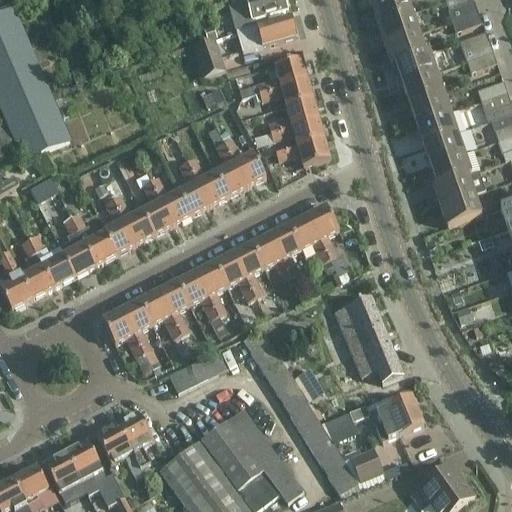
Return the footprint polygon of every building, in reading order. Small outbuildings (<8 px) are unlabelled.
[(236,34),(256,28),(254,23),(288,14),(284,0),(257,0),(246,3),(229,8),(236,34)] [(368,0),(371,8),(395,0),(368,0)] [(378,29),(412,17),(405,0),(395,0),(371,8),(378,29)] [(451,26),(478,16),(474,5),(447,15),(451,26)] [(67,145),(12,14),(0,19),(0,108),(7,126),(12,124),(28,161),(67,145)] [(478,16),(451,26),(456,38),(482,28),(478,16)] [(385,49),(418,37),(412,17),(378,29),(385,49)] [(290,19),(256,28),(236,34),(242,55),(296,41),(290,19)] [(391,69),(425,57),(418,37),(385,49),(391,69)] [(466,66),(493,57),(486,37),(459,46),(466,66)] [(215,45),(192,52),(203,83),(227,75),(215,45)] [(425,57),(391,69),(395,79),(399,78),(402,88),(436,76),(429,56),(425,57)] [(493,57),(466,66),(470,78),(497,68),(493,57)] [(258,96),(307,83),(302,64),(274,71),(277,82),(256,88),(258,96)] [(409,108),(443,97),(436,76),(402,88),(409,108)] [(285,111),(313,103),(307,83),(258,96),(261,105),(282,99),(285,111)] [(481,106),(507,97),(503,86),(478,96),(481,106)] [(416,129),(450,117),(443,97),(409,108),(416,129)] [(507,97),(481,106),(486,118),(511,109),(507,97)] [(270,137),(318,123),(313,103),(285,111),(288,122),(267,128),(270,137)] [(423,150),(457,137),(450,117),(416,129),(423,150)] [(296,150),(324,142),(318,123),(270,137),(272,145),(293,139),(296,150)] [(498,146),(511,140),(511,128),(494,135),(498,146)] [(0,160),(1,160),(0,158),(0,149),(9,144),(1,135),(0,136),(0,160)] [(430,170),(464,158),(457,137),(423,150),(430,170)] [(509,164),(511,163),(511,140),(498,146),(502,158),(506,156),(509,164)] [(302,173),(330,165),(324,142),(296,150),(275,156),(277,164),(298,158),(302,173)] [(224,148),(246,192),(265,182),(252,158),(241,164),(231,144),(224,148)] [(215,177),(228,202),(246,192),(224,148),(215,152),(226,172),(215,177)] [(429,193),(468,180),(471,179),(464,158),(430,170),(434,181),(426,183),(429,193)] [(186,167),(209,211),(228,202),(215,177),(204,183),(194,163),(186,167)] [(178,196),(191,221),(209,211),(186,167),(178,171),(189,191),(178,196)] [(440,212),(474,200),(486,197),(479,176),(471,179),(468,180),(429,193),(433,204),(437,202),(440,212)] [(0,198),(17,189),(13,180),(2,186),(0,182),(0,198)] [(50,183),(30,195),(38,210),(59,199),(50,183)] [(191,221),(178,196),(167,202),(157,183),(149,187),(172,230),(191,221)] [(154,240),(172,230),(149,187),(141,191),(151,210),(141,215),(154,240)] [(474,200),(440,212),(447,233),(481,221),(474,200)] [(154,240),(141,215),(130,221),(120,201),(112,206),(135,250),(154,240)] [(116,259),(135,250),(112,206),(104,209),(114,229),(104,234),(105,237),(116,259)] [(508,234),(511,232),(511,210),(501,215),(507,234),(508,234)] [(309,221),(331,265),(338,261),(329,242),(341,236),(328,211),(309,221)] [(70,223),(77,236),(85,232),(78,219),(70,223)] [(323,269),(331,265),(309,221),(290,230),(303,255),(307,263),(317,258),(323,269)] [(69,240),(77,236),(70,223),(62,227),(69,240)] [(291,261),(303,255),(290,230),(271,240),(294,284),(301,280),(291,261)] [(74,281),(95,271),(82,245),(77,236),(69,240),(66,242),(71,251),(72,250),(73,254),(62,259),(74,281)] [(92,240),(82,245),(95,271),(116,259),(105,237),(94,243),(92,240)] [(36,240),(28,244),(28,245),(34,256),(42,252),(36,240)] [(286,288),(294,284),(271,240),(253,249),(265,274),(276,269),(286,288)] [(27,262),(35,258),(34,256),(28,245),(21,249),(27,262)] [(254,280),(265,274),(253,249),(234,259),(256,302),(264,299),(254,280)] [(0,263),(5,274),(15,269),(8,256),(0,259),(0,263)] [(21,280),(33,303),(53,292),(40,267),(35,258),(27,262),(25,264),(31,275),(21,280)] [(53,292),(74,281),(62,259),(52,265),(50,261),(40,267),(53,292)] [(248,307),(256,302),(234,259),(216,268),(228,293),(239,288),(248,307)] [(217,299),(228,293),(216,268),(197,277),(219,321),(227,318),(217,299)] [(33,303),(21,280),(15,269),(5,274),(10,283),(8,283),(10,286),(0,291),(0,294),(10,315),(33,303)] [(211,325),(219,321),(197,277),(178,287),(191,312),(201,306),(211,325)] [(180,317),(191,312),(178,287),(160,296),(182,340),(190,336),(180,317)] [(174,344),(182,340),(160,296),(141,306),(154,330),(164,325),(174,344)] [(403,379),(370,302),(339,315),(345,330),(349,329),(351,335),(357,332),(361,343),(348,348),(362,381),(377,375),(382,388),(403,379)] [(143,336),(154,330),(141,306),(123,315),(145,359),(152,355),(143,336)] [(137,363),(145,359),(123,315),(103,325),(116,349),(127,344),(137,363)] [(248,356),(267,344),(260,334),(241,346),(248,356)] [(254,366),(273,354),(267,344),(248,356),(254,366)] [(261,376),(280,365),(273,354),(254,366),(261,376)] [(207,361),(216,379),(226,374),(217,356),(207,361)] [(206,384),(216,379),(207,361),(197,366),(206,384)] [(267,387),(286,375),(280,365),(261,376),(267,387)] [(197,389),(206,384),(197,366),(187,371),(197,389)] [(187,394),(197,389),(187,371),(178,376),(187,394)] [(273,397),(292,385),(286,375),(267,387),(273,397)] [(177,399),(187,394),(178,376),(168,381),(177,399)] [(280,407),(299,395),(292,385),(273,397),(280,407)] [(286,417),(305,405),(299,395),(280,407),(286,417)] [(412,403),(377,418),(382,430),(379,437),(380,440),(381,444),(389,446),(423,432),(412,403)] [(293,427),(312,416),(305,405),(286,417),(293,427)] [(354,426),(371,419),(367,410),(350,417),(354,426)] [(233,435),(249,424),(242,414),(226,426),(233,435)] [(299,438),(318,426),(312,416),(293,427),(299,438)] [(116,429),(140,473),(149,468),(141,454),(154,447),(138,417),(116,429)] [(239,445),(255,433),(249,424),(233,435),(239,445)] [(239,445),(233,435),(226,426),(201,445),(243,501),(251,495),(259,488),(268,482),(266,481),(260,472),(253,463),(246,454),(239,445)] [(306,448),(325,436),(318,426),(299,438),(306,448)] [(127,469),(135,464),(116,429),(95,440),(111,470),(124,463),(127,469)] [(246,454),(262,442),(255,433),(239,445),(246,454)] [(312,458),(331,446),(325,436),(306,448),(312,458)] [(253,463),(269,451),(262,442),(246,454),(253,463)] [(114,507),(117,511),(128,511),(111,479),(105,482),(86,445),(66,456),(82,487),(91,482),(107,511),(114,507)] [(318,468),(337,456),(331,446),(312,458),(318,468)] [(185,511),(245,511),(198,447),(159,476),(185,511)] [(260,472),(276,460),(269,451),(253,463),(260,472)] [(75,503),(69,493),(82,487),(66,456),(42,468),(64,509),(75,503)] [(325,479),(344,467),(337,456),(318,468),(325,479)] [(357,467),(365,487),(389,477),(381,457),(357,467)] [(266,481),(282,469),(276,460),(260,472),(266,481)] [(136,484),(143,480),(140,473),(135,464),(127,469),(136,484)] [(331,489),(350,477),(344,467),(325,479),(331,489)] [(273,490),(289,478),(282,469),(266,481),(268,482),(273,490)] [(14,483),(27,508),(38,503),(36,499),(48,493),(36,471),(14,483)] [(458,511),(473,502),(451,471),(421,493),(431,507),(424,511),(458,511)] [(350,477),(331,489),(338,499),(357,487),(350,477)] [(280,499),(296,487),(289,478),(273,490),(279,498),(280,499)] [(279,498),(273,490),(268,482),(259,488),(271,504),(279,498)] [(29,511),(27,508),(14,483),(0,489),(0,511),(29,511)] [(296,487),(280,499),(287,508),(303,496),(296,487)] [(263,511),(271,504),(259,488),(251,495),(263,511)] [(251,511),(261,511),(263,511),(251,495),(243,501),(251,511)]
